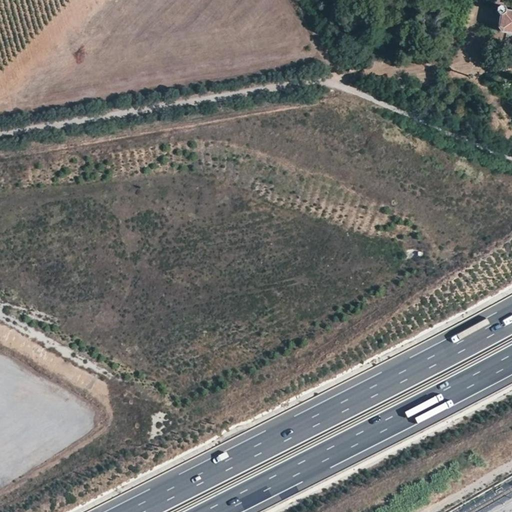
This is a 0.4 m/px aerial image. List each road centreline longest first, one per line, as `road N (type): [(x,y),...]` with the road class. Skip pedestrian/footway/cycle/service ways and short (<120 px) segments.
road 1 (unclassified): [(0,138),(319,82),(511,161)]
road 2 (motorway): [(511,318),(134,511)]
road 3 (motorway): [(213,511),(511,359)]
